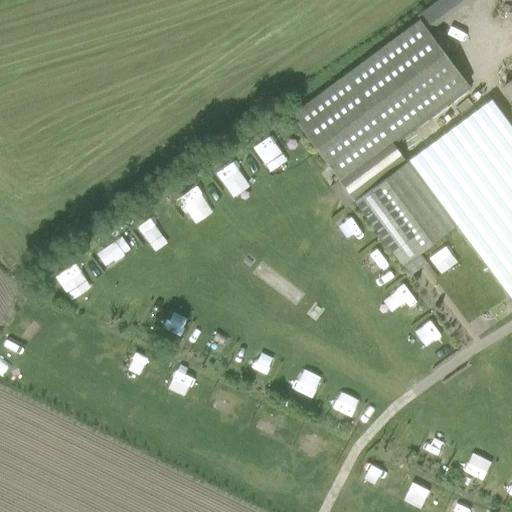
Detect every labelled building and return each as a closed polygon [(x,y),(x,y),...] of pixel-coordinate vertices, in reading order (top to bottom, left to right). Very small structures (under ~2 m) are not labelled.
[(468,84),(429,32),(417,15),(417,16),(420,20),(291,115),(339,180),(392,141),(468,84)] [(511,110),(511,78),(497,89),(511,110)] [(254,147),(269,171),(285,161),(269,137),(254,147)] [(352,198),(405,159),(392,141),(339,180),(352,198)] [(335,222),(347,239),(364,227),(352,210),(335,222)] [(426,257),(438,275),(460,262),(449,243),(426,257)] [(393,309),(414,301),(407,282),(386,290),(393,309)] [(431,319),(412,332),(423,348),(442,334),(431,319)]
